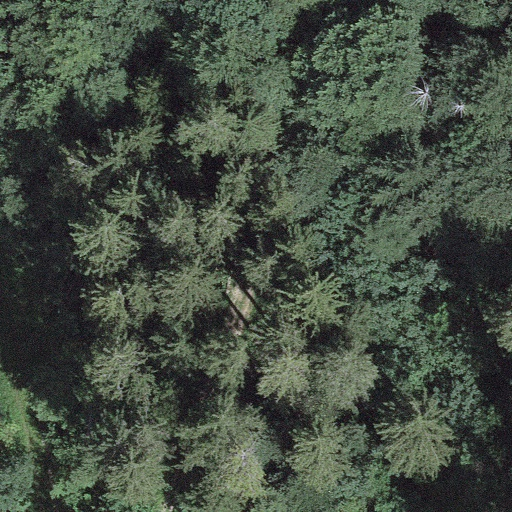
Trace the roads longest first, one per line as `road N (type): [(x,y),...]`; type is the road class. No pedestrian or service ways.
road 1 (track): [(366,0),(287,158),(192,426),(172,511)]
road 2 (track): [(53,511),(0,299)]
